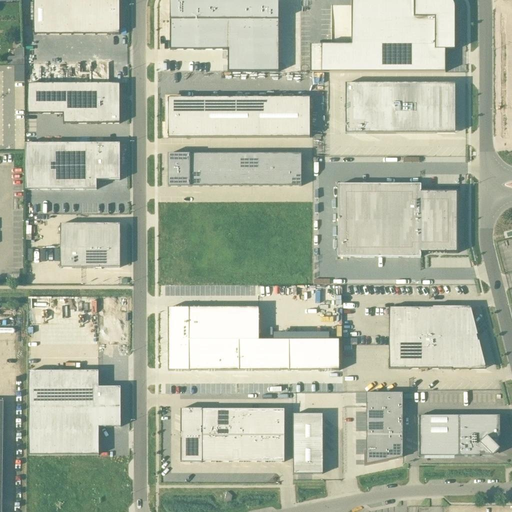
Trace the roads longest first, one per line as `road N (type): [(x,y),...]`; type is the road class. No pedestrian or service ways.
road 1 (unclassified): [(142,511),(138,0)]
road 2 (unclassified): [(330,506),(400,491),(511,489)]
road 3 (unclassified): [(485,0),(486,177)]
road 4 (unclassified): [(511,346),(487,249),(486,194)]
